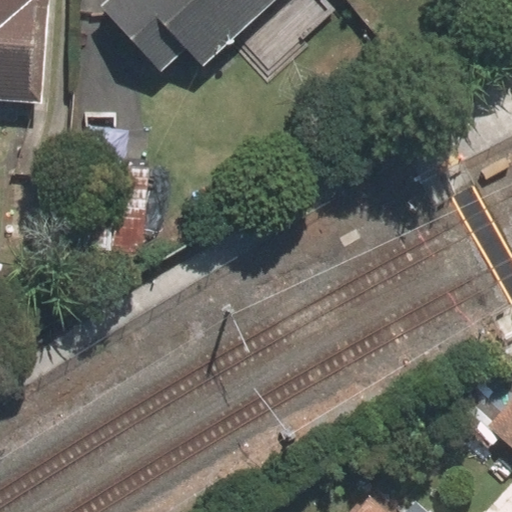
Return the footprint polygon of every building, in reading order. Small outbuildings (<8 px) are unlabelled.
[(0,0),(0,105),(39,109),(47,0),(0,0)] [(276,0),(105,0),(97,8),(162,79),(186,57),(198,71),(276,0)] [(166,232),(167,164),(100,162),(98,251),(148,253),(149,232),(166,232)] [(61,172),(9,167),(6,195),(0,194),(0,218),(4,219),(2,244),(54,249),(61,172)] [(511,449),(511,428),(502,442),(511,449)] [(347,511),(505,511),(485,494),(468,511),(421,511),(380,475),(362,495),(347,511)]
